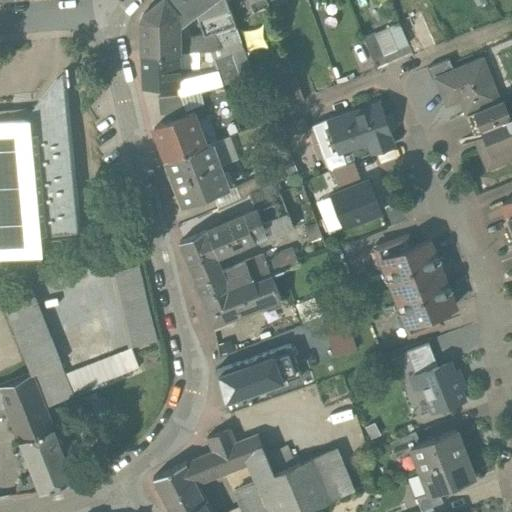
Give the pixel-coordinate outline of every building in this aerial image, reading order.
[(141,52),(179,51),(178,35),(177,12),(167,0),(160,0),(144,13),(143,13),(140,21),(141,52)] [(167,0),(177,12),(182,10),(195,7),(192,0),(167,0)] [(236,28),(225,0),(207,0),(195,7),(205,34),(207,39),(215,35),(236,28)] [(267,0),(249,0),(254,11),(269,5),(267,0)] [(398,23),(388,28),(397,50),(408,46),(398,23)] [(372,60),(383,56),(375,33),(363,38),(372,60)] [(205,34),(178,35),(179,51),(211,50),(207,39),(205,34)] [(220,47),(215,35),(207,39),(211,50),(220,47)] [(143,85),(179,84),(179,51),(141,52),(143,85)] [(446,105),(460,99),(466,115),(499,101),(482,59),(435,78),(446,105)] [(26,117),(0,119),(0,257),(8,256),(41,254),(39,236),(80,232),(65,78),(55,79),(36,105),(33,106),(34,108),(26,117)] [(185,110),(180,95),(178,96),(157,98),(158,112),(185,110)] [(503,100),(499,101),(466,115),(476,138),(483,135),(493,160),(511,152),(511,109),(507,111),(503,100)] [(370,153),(394,144),(379,101),(327,119),(338,153),(367,143),(370,153)] [(0,119),(26,117),(34,108),(0,111),(0,119)] [(205,145),(193,114),(154,128),(166,160),(205,145)] [(285,134),(307,126),(304,116),(281,124),(285,134)] [(211,143),(205,145),(166,160),(175,183),(220,166),(211,143)] [(288,148),(276,153),(286,178),(297,172),(288,148)] [(340,192),(362,183),(354,162),(332,171),(340,192)] [(228,189),(220,166),(175,183),(183,206),(228,189)] [(247,195),(261,188),(257,178),(235,187),(240,198),(247,195)] [(294,188),(302,185),(300,179),(292,182),(294,188)] [(340,192),(331,195),(344,226),(380,211),(368,181),(362,183),(340,192)] [(247,195),(254,209),(260,224),(287,213),(284,207),(279,194),(275,182),(261,188),(247,195)] [(279,194),(284,207),(290,205),(285,192),(279,194)] [(511,198),(503,203),(511,226),(511,198)] [(254,209),(206,231),(217,257),(264,236),(260,224),(254,209)] [(287,213),(260,224),(264,236),(266,240),(293,229),(287,213)] [(320,238),(315,223),(305,227),(311,242),(320,238)] [(190,269),(218,258),(217,257),(206,231),(179,242),(190,269)] [(377,246),(381,258),(404,249),(400,238),(377,246)] [(404,249),(381,258),(394,291),(442,272),(429,239),(404,249)] [(265,262),(270,275),(298,264),(293,251),(265,262)] [(0,268),(8,267),(8,256),(0,257),(0,268)] [(218,258),(190,269),(202,299),(253,279),(254,281),(270,275),(265,262),(264,258),(223,272),(218,258)] [(138,266),(110,272),(128,347),(156,341),(138,266)] [(442,272),(394,291),(407,325),(429,317),(455,307),(442,272)] [(280,299),(270,275),(254,281),(253,279),(202,299),(212,325),(280,299)] [(0,297),(4,307),(33,295),(29,284),(0,295),(0,297)] [(30,374),(44,408),(73,396),(72,394),(65,374),(33,295),(4,307),(30,374)] [(429,317),(407,325),(411,336),(433,328),(429,317)] [(415,374),(418,372),(435,365),(427,344),(407,352),(415,374)] [(290,345),(215,372),(223,404),(301,378),(290,345)] [(65,374),(72,394),(127,372),(120,352),(65,374)] [(435,365),(418,372),(433,411),(464,399),(460,389),(466,387),(458,368),(453,370),(449,360),(435,365)] [(20,442),(52,429),(44,408),(30,374),(0,385),(0,408),(6,407),(20,442)] [(20,442),(40,492),(73,480),(52,429),(20,442)] [(213,453),(235,444),(229,429),(207,438),(213,453)] [(412,448),(420,470),(463,454),(454,431),(420,444),(411,447),(412,448)] [(411,447),(420,444),(415,432),(393,440),(398,454),(412,448),(411,447)] [(260,498),(231,511),(259,511),(265,509),(266,511),(302,511),(329,501),(312,459),(274,475),(258,435),(235,444),(213,453),(200,458),(208,477),(246,462),(260,498)] [(312,459),(329,501),(352,491),(334,450),(312,459)] [(429,494),(429,495),(438,492),(472,479),(463,454),(420,470),(429,494)] [(208,477),(200,458),(185,464),(191,481),(208,477)] [(185,464),(153,479),(171,511),(185,511),(203,505),(191,481),(185,464)] [(416,499),(420,511),(443,503),(438,492),(429,495),(429,494),(416,499)]
